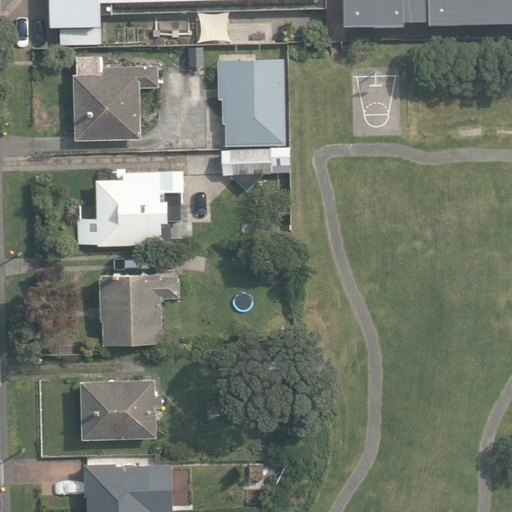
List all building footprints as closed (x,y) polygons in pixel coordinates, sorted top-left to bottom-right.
[(49,0),(51,29),(60,29),(61,45),(101,45),(101,15),(327,9),(326,0),(49,0)] [(404,23),(403,0),(342,0),(343,29),(404,28),(404,23)] [(511,24),(511,0),(403,0),(404,23),(429,23),(429,27),(511,24)] [(75,72),(78,140),(143,137),(141,86),(160,85),(159,63),(105,65),(105,55),(79,56),(80,72),(75,72)] [(226,122),(227,144),(287,143),(285,57),(218,59),(219,97),(223,97),(224,122),(226,122)] [(233,173),(249,187),(265,171),(291,171),(290,146),(271,147),(222,149),(223,173),(233,173)] [(96,179),(98,217),(78,219),(79,243),(98,242),(98,247),(164,243),(164,240),(174,240),(173,219),(188,218),(185,168),(125,171),(125,177),(96,179)] [(289,197),(281,197),(282,214),(290,214),(289,197)] [(104,318),(105,343),(164,341),(163,296),(182,295),(181,274),(162,275),(161,270),(103,271),(103,276),(102,276),(103,318),(104,318)] [(83,379),(85,438),(159,436),(158,406),(164,406),(164,395),(158,396),(158,377),(83,379)] [(207,402),(208,417),(225,416),(224,401),(207,402)] [(90,494),(90,511),(155,511),(154,461),(86,462),(86,494),(90,494)] [(251,462),(251,478),(266,477),(265,462),(251,462)]
